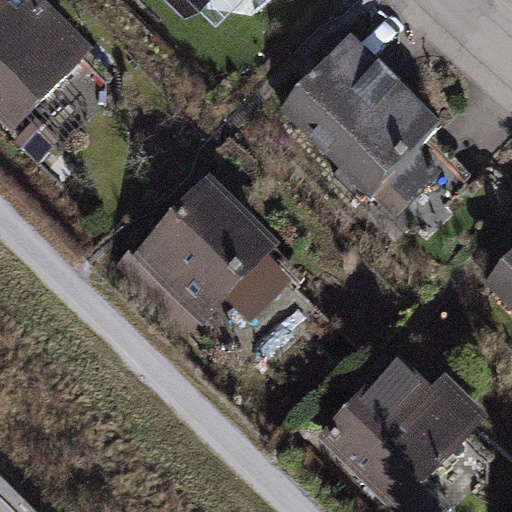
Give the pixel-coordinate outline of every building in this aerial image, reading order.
[(0,122),(16,139),(92,65),(28,0),(21,0),(0,20),(0,122)] [(175,0),(188,13),(200,0),(175,0)] [(448,139),(361,53),(294,121),(382,207),(427,160),(448,139)] [(448,180),(427,160),(382,207),(402,227),(448,180)] [(218,198),(142,272),(205,336),(281,263),(218,198)] [(511,287),(501,298),(511,309),(511,287)] [(406,371),(329,452),(392,511),(419,511),(494,433),(455,397),(445,408),(406,371)]
